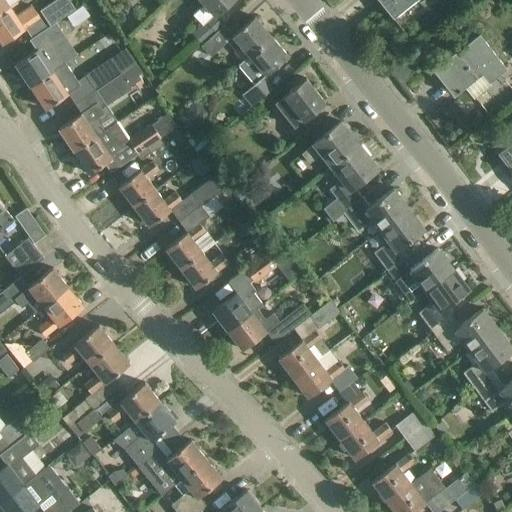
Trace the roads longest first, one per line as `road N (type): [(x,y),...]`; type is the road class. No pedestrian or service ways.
road 1 (residential): [(337,511),(63,214),(5,125)]
road 2 (tertiary): [(511,267),(298,0)]
